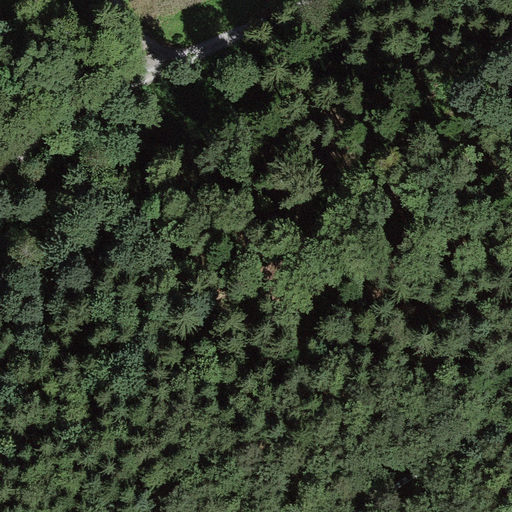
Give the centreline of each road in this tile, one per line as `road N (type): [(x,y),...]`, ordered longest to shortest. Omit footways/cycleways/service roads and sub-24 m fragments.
road 1 (track): [(0,175),(156,64)]
road 2 (track): [(156,64),(318,0)]
road 3 (track): [(511,417),(374,511)]
